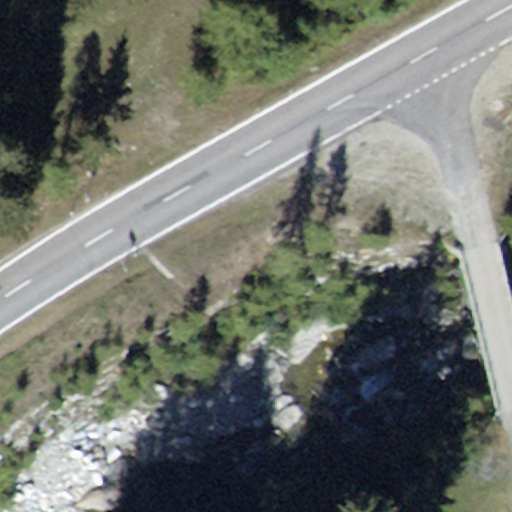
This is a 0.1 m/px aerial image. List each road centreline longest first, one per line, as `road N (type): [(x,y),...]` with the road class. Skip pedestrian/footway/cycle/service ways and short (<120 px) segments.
road 1 (secondary): [(511,9),(146,211),(0,303)]
road 2 (track): [(422,61),(475,224),(511,412)]
